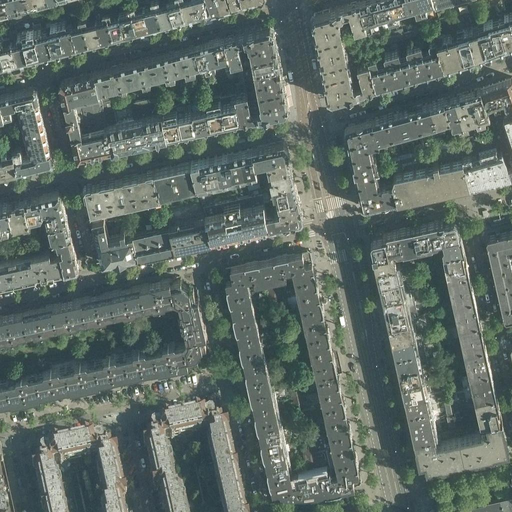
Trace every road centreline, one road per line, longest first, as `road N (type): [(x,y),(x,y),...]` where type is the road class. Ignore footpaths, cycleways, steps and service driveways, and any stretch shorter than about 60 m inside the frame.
road 1 (tertiary): [(405,495),(356,261),(336,228)]
road 2 (tertiary): [(325,230),(388,500)]
road 3 (residential): [(289,6),(44,70)]
road 4 (residential): [(69,176),(312,120)]
road 5 (residential): [(312,120),(511,61)]
road 6 (residential): [(466,200),(496,333)]
road 7 (residential): [(336,228),(466,200)]
road 8 (residential): [(263,511),(235,381)]
road 9 (residential): [(235,381),(209,256)]
